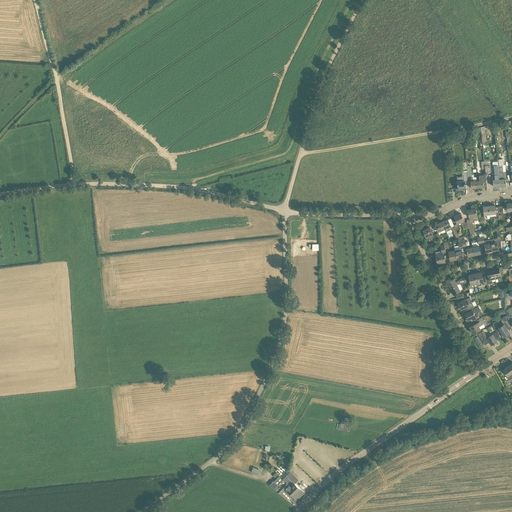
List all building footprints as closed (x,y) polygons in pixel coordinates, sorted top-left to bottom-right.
[(457,177),(457,181),(458,189),(465,188),(465,182),(467,182),(467,176),(466,165),(466,162),(462,162),(461,164),(462,176),(457,177)] [(486,186),(485,176),(485,175),(479,175),(479,180),(477,181),(477,187),(483,187),(483,186),(486,186)] [(489,206),(490,214),(495,213),(495,219),(499,219),(499,215),(498,214),(498,207),(495,207),(495,205),(489,206)] [(478,220),(477,215),(475,208),(467,210),(469,217),(470,219),(467,220),(467,222),(468,227),(469,228),(470,232),(471,234),(475,232),(472,221),(478,220)] [(462,225),(463,230),(469,228),(468,227),(467,222),(464,222),(461,213),(454,216),(457,223),(454,225),(454,226),(455,228),(462,225)] [(455,228),(454,226),(451,227),(448,219),(441,222),(444,229),(445,232),(452,229),(456,238),(459,237),(455,228)] [(438,232),(444,229),(441,222),(435,224),(438,232)] [(439,241),(438,239),(436,234),(433,235),(429,227),(423,230),(427,240),(434,237),(435,241),(434,241),(435,243),(439,241)] [(497,241),(490,243),(492,251),(499,249),(497,242),(500,241),(500,229),(496,229),(497,237),(497,241)] [(492,251),(490,243),(484,244),(486,252),(492,251)] [(473,247),(466,248),(468,256),(474,255),(473,247)] [(463,257),(461,249),(455,250),(457,259),(463,257)] [(457,259),(455,250),(448,252),(450,260),(457,259)] [(443,254),(436,255),(438,263),(445,261),(443,254)] [(496,270),(493,271),(495,278),(498,277),(499,281),(504,280),(503,271),(500,272),(499,268),(496,268),(496,270)] [(492,279),(495,278),(493,271),(490,271),(489,270),(487,271),(488,276),(485,276),(486,284),(493,283),(492,279)] [(485,276),(482,277),(481,272),(475,273),(477,283),(483,281),(484,285),(486,284),(485,276)] [(470,280),(467,280),(468,283),(469,289),(472,288),(478,287),(477,283),(475,273),(468,275),(470,280)] [(457,285),(464,283),(463,277),(459,280),(456,282),(454,278),(447,282),(450,288),(457,285)] [(450,288),(453,294),(455,294),(457,298),(470,295),(470,292),(457,295),(457,293),(460,291),(457,285),(450,288)] [(465,300),(458,303),(461,309),(464,307),(466,310),(473,307),(471,303),(469,304),(467,301),(466,302),(465,300)] [(476,320),(480,318),(476,311),(474,313),(472,310),(465,314),(467,317),(465,318),(467,321),(470,319),(472,322),(476,320)] [(509,326),(506,321),(507,320),(506,315),(500,319),(503,323),(501,324),(499,325),(499,326),(499,327),(499,328),(498,328),(504,337),(510,333),(506,328),(509,326)] [(476,320),(477,322),(469,326),(472,333),(481,329),(479,326),(484,323),(482,317),(480,318),(476,320)] [(487,338),(485,334),(483,331),(478,334),(485,344),(489,342),(491,345),(497,341),(496,340),(500,337),(501,338),(497,332),(487,338)] [(511,371),(508,366),(503,370),(510,380),(511,378),(511,371)] [(375,410),(361,407),(359,415),(374,418),(375,410)] [(338,429),(349,432),(350,426),(339,424),(338,429)] [(304,492),(295,483),(299,479),(291,471),(282,480),(275,473),(273,475),(276,479),(274,481),(269,485),(280,494),(284,490),(295,501),(296,501),(295,500),(297,499),(304,492)]
